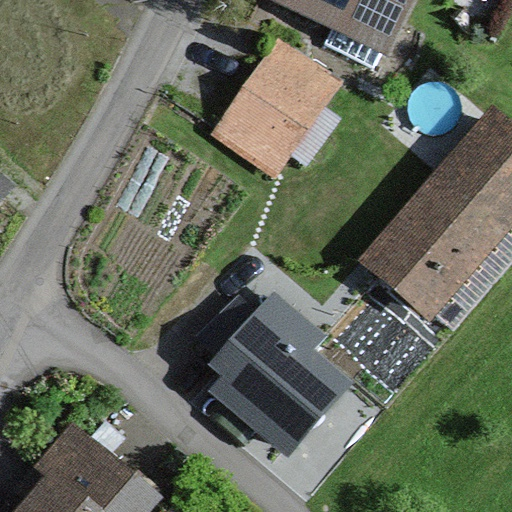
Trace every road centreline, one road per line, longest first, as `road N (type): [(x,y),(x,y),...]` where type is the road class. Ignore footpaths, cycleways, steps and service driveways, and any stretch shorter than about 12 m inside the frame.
road 1 (residential): [(15,288),(281,511)]
road 2 (unclassified): [(15,288),(157,53),(178,0)]
